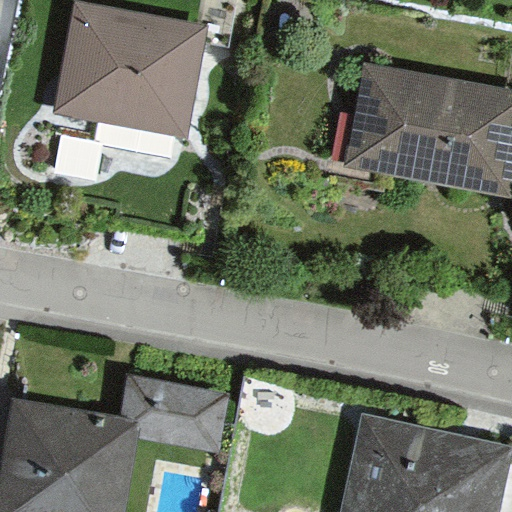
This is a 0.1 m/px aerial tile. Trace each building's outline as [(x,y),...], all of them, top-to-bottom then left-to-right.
[(51,120),(186,145),(192,117),(208,32),(73,6),(51,120)] [(511,98),(364,72),(346,173),(510,202),(511,189),(511,98)] [(129,381),(122,421),(140,425),(137,443),(219,459),(231,401),(129,381)] [(0,511),(125,511),(137,443),(140,425),(122,421),(15,403),(7,453),(0,491),(0,511)] [(342,511),(503,511),(511,480),(511,455),(439,437),(367,419),(342,511)]
